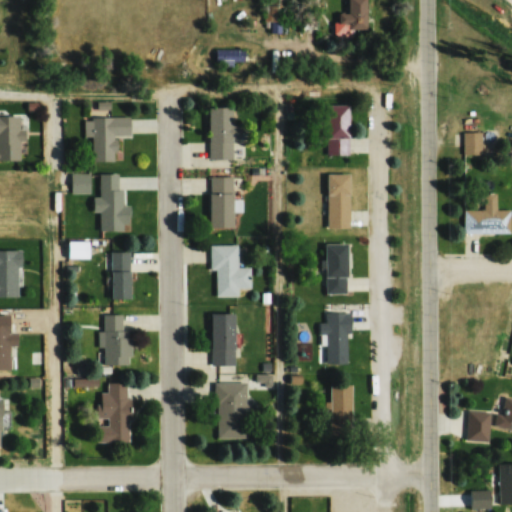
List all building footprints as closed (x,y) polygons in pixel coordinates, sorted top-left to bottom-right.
[(347,0),(347,13),(336,13),(336,31),(365,31),(365,0),(347,0)] [(326,105),(326,155),(348,155),(348,105),(326,105)] [(231,137),(239,137),(239,125),(231,125),(231,106),(208,106),(208,158),(231,158),(231,137)] [(0,160),(20,160),(20,111),(0,111),(0,160)] [(115,161),(115,136),(129,136),(128,116),(89,117),(90,161),(115,161)] [(480,131),(462,131),(462,155),(480,155),(480,131)] [(89,173),(70,173),(70,193),(89,193),(89,173)] [(98,198),(93,198),(93,212),(99,212),(99,229),(128,229),(128,205),(121,205),(121,173),(98,173),(98,198)] [(326,227),(348,227),(348,173),(326,173),(326,227)] [(231,227),(231,176),(208,176),(208,227),(231,227)] [(510,209),(495,209),(495,192),(483,192),(483,210),(462,210),(462,233),(510,233),(510,209)] [(87,241),(66,241),(66,258),(87,258),(87,241)] [(324,243),(324,293),(346,293),(346,243),(324,243)] [(249,287),(249,266),(236,266),(236,244),(208,244),(209,271),(214,271),(214,296),(237,296),(237,287),(249,287)] [(19,249),(0,249),(0,297),(19,297),(19,249)] [(110,251),(110,299),(129,299),(129,251),(110,251)] [(318,323),(318,345),(325,345),(325,364),(348,364),(348,312),(324,312),(324,323),(318,323)] [(233,365),(233,313),(209,313),(209,365),(233,365)] [(9,346),(15,346),(15,331),(9,331),(9,314),(0,314),(0,368),(9,369),(9,346)] [(100,365),(130,364),(129,314),(100,314),(100,365)] [(128,442),(129,382),(104,382),(104,424),(96,424),(96,442),(128,442)] [(245,438),(245,382),(215,382),(215,438),(245,438)] [(350,384),(328,384),(328,434),(350,434),(350,384)] [(511,395),(506,394),(497,424),(511,429),(511,395)] [(489,441),(489,410),(466,410),(466,441),(489,441)] [(497,504),(511,503),(511,463),(497,464),(497,504)] [(468,490),(469,508),(489,508),(489,490),(468,490)]
